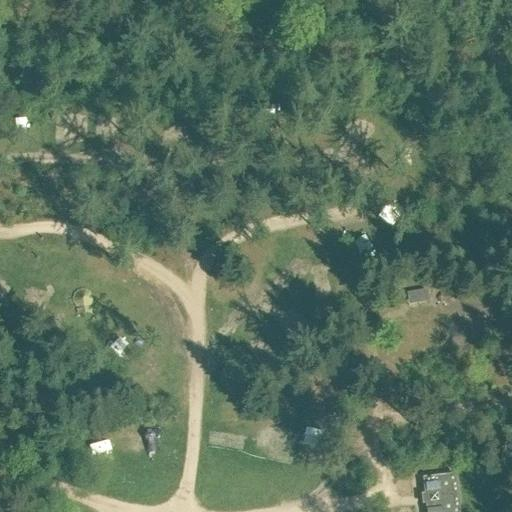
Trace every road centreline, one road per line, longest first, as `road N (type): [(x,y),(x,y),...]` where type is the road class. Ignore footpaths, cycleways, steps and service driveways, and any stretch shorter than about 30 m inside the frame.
road 1 (track): [(511,58),(0,17)]
road 2 (track): [(340,506),(373,498),(382,475),(372,442),(381,422),(511,405)]
road 3 (track): [(0,479),(35,482),(117,511)]
